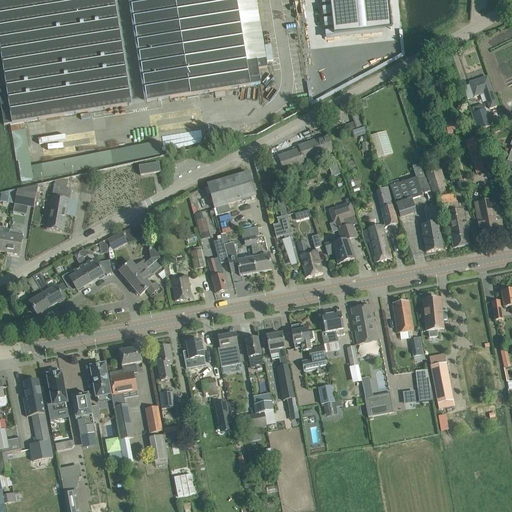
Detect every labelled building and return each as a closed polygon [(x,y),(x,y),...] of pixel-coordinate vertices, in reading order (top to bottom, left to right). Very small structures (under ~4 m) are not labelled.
[(0,0),(0,47),(3,64),(0,64),(0,102),(4,125),(12,124),(23,123),(28,122),(44,119),(61,117),(131,106),(114,0),(0,0)] [(267,68),(256,0),(130,0),(147,103),(260,84),(258,69),(267,68)] [(487,78),(477,81),(470,84),(474,98),(485,94),(490,110),(497,107),(487,78)] [(490,127),(484,111),(472,115),(478,132),(490,127)] [(499,116),(491,120),(495,127),(503,123),(499,116)] [(447,136),(459,132),(456,121),(444,125),(447,136)] [(364,128),(358,130),(360,137),(366,135),(364,128)] [(386,131),(371,136),(377,158),(378,158),(393,154),(386,131)] [(493,135),(483,135),(482,145),(492,146),(493,135)] [(334,154),(331,146),(328,136),(298,147),(299,150),(278,157),(281,166),(283,173),(305,166),(304,163),(334,154)] [(477,173),(490,169),(479,139),(467,143),(477,173)] [(455,161),(451,149),(443,151),(445,164),(455,161)] [(253,159),(256,171),(256,172),(263,170),(260,157),(253,159)] [(140,176),(160,173),(159,163),(139,167),(140,176)] [(398,180),(388,183),(389,187),(399,214),(400,218),(415,213),(414,209),(412,202),(423,199),(421,195),(429,192),(420,165),(412,168),(416,178),(399,184),(398,180)] [(438,207),(442,206),(445,228),(449,228),(453,249),(470,246),(468,236),(464,210),(459,211),(457,202),(454,202),(452,188),(446,189),(441,170),(438,171),(436,165),(424,168),(432,197),(436,196),(438,207)] [(208,185),(215,209),(213,210),(215,216),(218,215),(219,216),(230,213),(227,205),(256,197),(249,173),(208,185)] [(67,189),(69,180),(64,180),(55,182),(52,196),(48,220),(46,230),(63,233),(66,214),(70,215),(70,216),(75,217),(77,207),(78,202),(70,201),(72,190),(67,189)] [(18,190),(15,205),(33,207),(36,186),(18,190)] [(381,190),(386,204),(387,207),(381,208),(382,210),(380,210),(386,229),(398,225),(386,188),(381,190)] [(1,193),(0,200),(0,202),(15,205),(18,190),(1,193)] [(282,198),(277,199),(281,217),(276,219),(277,219),(278,225),(273,226),(273,225),(276,239),(284,237),(285,240),(282,241),(291,266),(296,265),(295,264),(299,263),(296,253),(290,225),(282,198)] [(493,210),(494,210),(492,201),(474,204),(477,221),(479,228),(482,227),(485,242),(498,240),(493,210)] [(333,224),(334,224),(340,239),(324,244),(328,256),(335,253),(339,265),(354,260),(348,241),(356,239),(352,227),(358,225),(355,217),(356,217),(351,203),(329,211),(333,224)] [(443,250),(435,208),(435,207),(424,209),(427,225),(421,226),(426,253),(443,250)] [(200,235),(209,232),(208,231),(205,219),(203,220),(202,214),(195,216),(200,235)] [(138,228),(141,240),(147,239),(144,227),(138,228)] [(391,259),(388,250),(383,227),(362,232),(365,243),(369,242),(375,264),(391,259)] [(0,252),(7,254),(11,230),(10,230),(9,231),(0,228),(0,252)] [(141,240),(138,228),(132,230),(134,242),(141,240)] [(251,246),(253,255),(253,258),(256,274),(271,271),(268,255),(261,256),(260,248),(257,249),(255,237),(259,236),(257,228),(249,229),(250,238),(244,239),(245,247),(251,246)] [(17,231),(11,230),(7,254),(19,256),(23,234),(17,233),(17,231)] [(134,242),(132,230),(125,231),(128,243),(134,242)] [(126,244),(121,233),(107,241),(112,251),(126,244)] [(240,277),(256,274),(253,258),(253,255),(244,257),(245,259),(238,260),(234,244),(228,245),(225,234),(221,235),(223,244),(228,259),(231,274),(239,272),(240,277)] [(319,236),(312,238),(315,249),(323,247),(319,236)] [(317,253),(309,255),(305,242),(297,244),(304,268),(306,277),(322,273),(319,264),(317,253)] [(228,259),(223,244),(216,246),(219,261),(228,259)] [(130,285),(160,259),(156,246),(147,248),(150,260),(146,263),(144,262),(135,270),(130,264),(127,267),(120,273),(125,279),(124,280),(127,284),(129,283),(130,285)] [(202,250),(191,252),(194,269),(205,267),(202,250)] [(83,258),(80,253),(74,256),(77,261),(83,258)] [(162,268),(160,259),(130,285),(131,286),(130,287),(133,290),(134,290),(140,296),(146,291),(150,296),(159,288),(155,283),(150,287),(145,281),(152,275),(153,275),(162,268)] [(81,268),(91,284),(104,276),(95,260),(81,268)] [(109,262),(99,264),(107,276),(111,273),(109,262)] [(224,276),(221,266),(220,264),(215,265),(214,263),(209,265),(214,284),(216,294),(227,291),(223,276),(224,276)] [(187,277),(177,279),(174,264),(164,266),(167,281),(171,280),(175,302),(191,299),(187,277)] [(91,284),(81,268),(69,276),(68,275),(62,278),(69,289),(70,288),(71,290),(74,290),(76,289),(77,292),(91,284)] [(40,290),(41,292),(51,308),(64,300),(56,287),(50,291),(39,274),(33,278),(40,290)] [(34,293),(40,290),(33,278),(32,278),(33,278),(27,281),(34,293)] [(27,293),(30,287),(26,285),(22,290),(27,293)] [(511,291),(502,293),(504,308),(511,307),(511,309),(511,291)] [(37,316),(51,308),(41,292),(34,296),(36,300),(30,304),(37,316)] [(442,313),(440,299),(423,301),(426,332),(429,332),(429,338),(438,337),(437,331),(439,331),(438,321),(447,321),(446,312),(442,313)] [(413,331),(410,312),(409,302),(393,304),(397,333),(413,331)] [(502,319),(500,302),(492,303),(494,321),(502,319)] [(373,345),(373,343),(377,342),(370,307),(352,310),(358,346),(362,345),(362,347),(364,349),(366,351),(371,350),(372,348),(373,345)] [(322,334),(324,348),(325,352),(340,350),(337,336),(345,335),(341,314),(322,317),(325,333),(322,334)] [(302,352),(308,351),(311,350),(309,343),(313,342),(315,339),(313,332),(307,333),(307,330),(306,330),(306,325),(301,326),(301,325),(291,327),(292,333),(294,343),(295,349),(300,348),(301,352),(302,352)] [(270,356),(278,354),(280,367),(277,368),(284,401),(287,400),(292,425),(300,424),(288,366),(287,364),(282,334),(267,337),(269,347),(269,350),(270,356)] [(218,338),(220,349),(217,349),(221,368),(241,364),(235,335),(218,338)] [(413,357),(423,356),(425,355),(423,341),(421,341),(421,338),(410,340),(413,357)] [(255,366),(262,365),(261,356),(258,339),(245,341),(248,358),(249,358),(251,369),(255,368),(255,366)] [(205,366),(205,363),(202,351),(201,342),(187,344),(188,352),(183,353),(185,361),(191,360),(192,368),(205,366)] [(172,360),(171,356),(170,346),(156,349),(158,358),(157,359),(158,369),(161,380),(173,378),(169,360),(172,360)] [(354,347),(347,349),(350,367),(358,366),(354,347)] [(507,347),(500,349),(504,368),(511,367),(507,347)] [(328,367),(326,358),(324,348),(311,350),(308,351),(310,361),(302,362),(304,372),(317,370),(319,376),(329,374),(329,373),(328,367)] [(119,352),(123,374),(133,373),(137,372),(136,363),(141,362),(141,359),(139,349),(119,352)] [(430,367),(438,404),(453,401),(446,364),(430,367)] [(97,398),(110,395),(104,366),(91,368),(97,398)] [(416,371),(422,403),(435,400),(429,369),(416,371)] [(137,391),(133,373),(123,374),(123,375),(111,377),(114,395),(137,391)] [(61,374),(48,377),(53,406),(66,403),(61,374)] [(204,398),(218,396),(215,379),(201,381),(204,398)] [(53,459),(40,391),(38,381),(23,383),(26,399),(23,399),(27,418),(32,417),(38,444),(30,446),(33,463),(53,459)] [(0,384),(0,383),(0,454),(6,453),(9,453),(5,430),(0,431),(0,430),(0,408),(5,407),(7,404),(6,397),(3,397),(2,394),(0,384)] [(336,408),(335,403),(332,387),(318,389),(322,405),(323,405),(326,417),(338,415),(336,408)] [(405,392),(406,405),(418,404),(417,391),(405,392)] [(274,412),(270,394),(253,397),(256,415),(264,414),(274,412)] [(365,399),(369,418),(393,413),(390,394),(365,399)] [(72,398),(74,408),(79,437),(95,434),(93,425),(94,425),(93,420),(91,407),(88,395),(72,398)] [(173,395),(159,397),(161,410),(174,408),(173,395)] [(235,402),(227,404),(229,413),(237,411),(235,402)] [(226,403),(215,405),(219,430),(231,428),(226,403)] [(99,419),(97,406),(91,407),(93,420),(99,419)] [(115,409),(120,438),(133,436),(128,407),(115,409)] [(150,434),(162,432),(158,408),(146,410),(150,434)] [(274,412),(264,414),(267,427),(276,425),(274,412)] [(242,431),(267,427),(264,414),(256,415),(239,419),(242,431)] [(443,432),(451,430),(448,414),(440,416),(443,432)] [(163,436),(161,436),(148,439),(153,462),(167,459),(163,436)] [(6,453),(0,454),(0,477),(11,476),(6,453)] [(247,470),(244,457),(238,458),(241,471),(247,470)] [(195,475),(177,478),(180,495),(198,491),(195,475)] [(79,478),(61,482),(67,511),(79,511),(75,490),(79,478)] [(14,494),(3,497),(4,505),(16,503),(14,494)]
